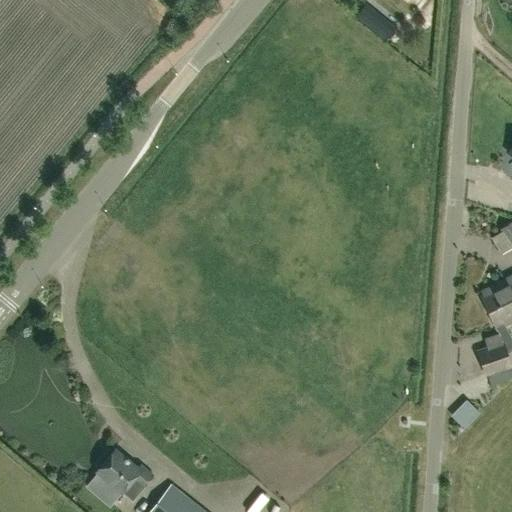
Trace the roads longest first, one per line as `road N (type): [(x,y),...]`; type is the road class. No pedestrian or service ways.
road 1 (residential): [(431,511),(470,0)]
road 2 (tertiary): [(0,316),(253,0)]
